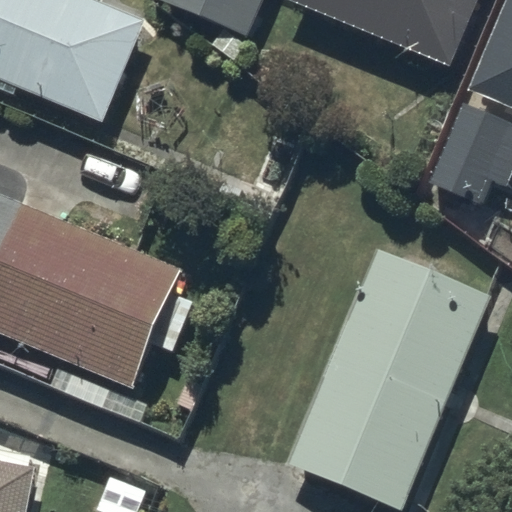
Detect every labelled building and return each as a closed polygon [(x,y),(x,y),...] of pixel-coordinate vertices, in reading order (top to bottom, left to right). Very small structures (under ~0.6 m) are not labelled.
[(0,0),(0,87),(17,95),(20,86),(104,122),(148,17),(107,0),(0,0)] [(264,0),(173,0),(250,33),(264,0)] [(304,0),(457,62),(482,0),(304,0)] [(511,0),(509,0),(472,88),(511,104),(511,0)] [(511,116),(469,99),(435,180),(483,200),(494,174),(511,181),(511,116)] [(185,267),(0,189),(0,327),(136,384),(154,340),(175,348),(194,302),(174,294),(185,267)] [(381,248),(298,460),(410,505),(496,295),(381,248)] [(0,511),(25,511),(38,455),(0,447),(0,511)]
